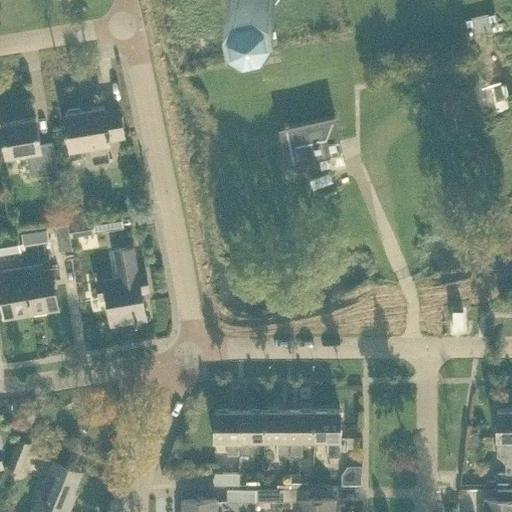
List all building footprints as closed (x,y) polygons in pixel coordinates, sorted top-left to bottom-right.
[(231,0),(232,7),(227,10),(228,12),(234,8),(246,15),(245,22),(247,23),(249,16),(262,13),(266,19),(268,17),(264,12),(271,0),(273,0),(278,1),(278,0),(231,0)] [(465,20),(468,33),(497,27),(494,13),(465,20)] [(104,111),(103,106),(63,113),(69,147),(89,143),(92,163),(108,161),(104,139),(123,136),(118,109),(104,111)] [(280,128),(288,162),(341,150),(333,116),(280,128)] [(40,144),(35,117),(0,123),(6,154),(26,151),(30,173),(56,169),(52,142),(40,144)] [(64,209),(52,214),(57,225),(69,219),(64,209)] [(92,218),(68,222),(70,236),(94,232),(92,218)] [(58,250),(71,248),(67,223),(57,225),(54,225),(58,250)] [(47,229),(35,231),(37,242),(48,240),(47,229)] [(17,234),(0,236),(0,253),(20,251),(17,234)] [(106,295),(111,323),(145,317),(140,289),(148,288),(146,272),(136,274),(132,246),(114,249),(118,277),(97,281),(100,297),(106,295)] [(0,277),(0,293),(4,317),(30,312),(22,266),(8,269),(10,275),(0,277)] [(22,266),(30,312),(57,307),(50,268),(25,273),(24,266),(22,266)] [(452,310),(452,330),(462,330),(462,310),(452,310)] [(505,462),(505,472),(496,472),(496,484),(511,483),(511,408),(496,409),(496,455),(498,455),(505,462)] [(227,453),(240,453),(239,409),(214,409),(214,439),(227,439),(227,453)] [(264,409),(239,409),(240,453),(252,453),(252,439),(264,438),(264,409)] [(277,453),(289,453),(288,409),(264,409),(264,438),(277,438),(277,453)] [(313,438),(313,409),(288,409),(289,453),(302,453),(302,439),(313,438)] [(340,409),(313,409),(313,438),(326,438),(326,455),(340,455),(340,409)] [(469,431),(467,448),(476,448),(476,431),(469,431)] [(5,466),(19,472),(31,443),(17,437),(5,466)] [(32,507),(45,511),(67,511),(71,501),(68,500),(81,471),(52,459),(32,507)] [(358,485),(358,465),(346,466),(340,474),(341,485),(358,485)] [(214,484),(239,484),(239,472),(214,472),(214,484)] [(289,479),(289,488),(306,488),(306,473),(289,473),(290,479),(289,479)] [(246,475),(246,484),(259,484),(259,475),(246,475)] [(283,488),(289,488),(289,479),(276,479),(276,488),(283,488)] [(226,501),(255,500),(255,488),(226,489),(226,501)] [(255,488),(255,500),(255,501),(283,500),(283,488),(255,488)] [(299,498),(298,511),(334,511),(334,498),(299,498)] [(511,511),(511,498),(484,499),(483,511),(511,511)] [(182,499),(181,511),(216,511),(216,499),(182,499)]
